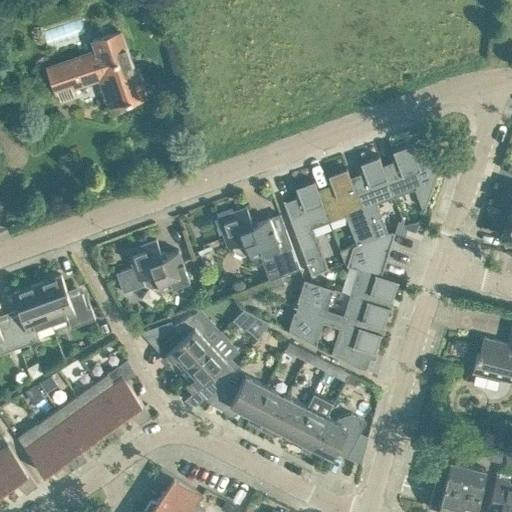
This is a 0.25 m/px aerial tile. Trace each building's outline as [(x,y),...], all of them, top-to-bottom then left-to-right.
[(47,65),(56,92),(57,91),(61,101),(73,96),(70,87),(99,77),(102,86),(110,84),(117,103),(125,100),(126,101),(147,94),(138,67),(134,69),(120,29),(90,40),(93,49),(47,65)] [(390,160),(382,163),(381,163),(392,193),(393,192),(413,185),(420,203),(421,205),(424,204),(426,204),(441,159),(442,157),(441,155),(439,153),(437,152),(435,152),(417,159),(411,141),(392,149),(396,159),(391,161),(390,160)] [(391,193),(392,193),(381,163),(382,163),(378,154),(360,161),(364,171),(355,175),(354,173),(350,175),(372,236),(388,230),(376,199),(391,193)] [(372,236),(350,175),(346,166),(328,173),(332,184),(322,187),(322,185),(317,187),(316,187),(328,217),(344,211),(356,242),(372,236)] [(328,217),(316,187),(317,187),(314,178),(295,185),(299,196),(294,198),(293,196),(285,199),(283,200),(311,273),(327,266),(311,223),(327,217),(328,217)] [(279,212),(269,216),(268,215),(256,220),(251,217),(246,205),(218,216),(228,245),(233,243),(235,249),(242,253),(248,250),(250,255),(270,248),(280,273),(299,267),(279,212)] [(511,211),(505,209),(501,224),(504,225),(501,234),(511,237),(511,242),(511,245),(511,244),(511,211)] [(391,230),(391,229),(388,230),(372,236),(356,242),(352,244),(351,247),(347,261),(346,264),(360,268),(352,293),(386,304),(388,297),(391,298),(397,280),(397,278),(381,273),(394,230),(391,230)] [(189,277),(178,248),(166,253),(161,250),(156,238),(127,249),(133,265),(116,271),(124,290),(146,282),(152,286),(158,283),(160,288),(189,277)] [(351,247),(340,250),(344,261),(347,261),(351,247)] [(61,273),(37,282),(51,319),(66,314),(70,326),(95,317),(87,294),(83,296),(81,290),(69,295),(61,273)] [(269,278),(272,286),(283,282),(280,273),(269,278)] [(389,305),(386,304),(352,293),(345,314),(327,308),(333,287),(304,278),(296,300),(298,301),(297,305),(380,332),(381,331),(378,330),(380,324),(384,325),(390,305),(389,305)] [(51,319),(37,282),(12,290),(20,312),(9,316),(19,345),(40,337),(35,325),(51,319)] [(380,332),(297,305),(296,306),(295,310),(294,310),(288,328),(287,329),(315,344),(316,343),(322,321),(341,327),(333,352),(333,353),(360,367),(362,368),(364,367),(366,367),(367,365),(367,363),(370,356),(369,356),(371,350),(374,351),(380,332)] [(243,307),(232,319),(244,329),(246,327),(257,337),(269,321),(243,307)] [(193,311),(151,338),(164,353),(162,355),(169,362),(172,359),(181,369),(210,342),(201,332),(204,330),(204,323),(202,320),(193,311)] [(0,351),(19,345),(9,316),(0,319),(0,351)] [(107,323),(99,326),(102,333),(110,330),(107,323)] [(477,350),(472,370),(475,370),(472,382),(496,388),(499,376),(511,379),(511,342),(483,335),(479,351),(477,350)] [(309,349),(289,339),(284,347),(305,358),(309,349)] [(234,367),(210,342),(181,369),(190,379),(187,381),(194,389),(196,387),(209,401),(234,367)] [(329,360),(309,349),(305,358),(325,368),(329,360)] [(350,370),(329,360),(325,368),(345,379),(350,370)] [(121,362),(107,371),(96,379),(122,415),(128,411),(140,422),(151,414),(126,379),(130,375),(121,362)] [(251,413),(266,384),(234,367),(209,401),(227,410),(228,409),(236,413),(239,407),(251,413)] [(122,415),(96,379),(76,393),(106,434),(118,425),(115,420),(122,415)] [(267,431),(286,394),(266,384),(251,413),(262,419),(259,425),(267,429),(267,430),(267,431)] [(106,434),(76,393),(57,407),(83,444),(89,439),(93,443),(106,434)] [(306,404),(286,394),(267,431),(268,431),(268,430),(276,434),(280,428),(291,434),(306,404)] [(308,452),(327,415),(306,404),(291,434),(303,440),(300,446),(308,450),(307,451),(308,452)] [(83,444),(57,407),(37,421),(67,462),(79,453),(76,448),(83,444)] [(336,419),(327,415),(308,452),(309,451),(317,455),(320,448),(332,455),(335,450),(347,455),(366,419),(351,411),(337,416),(336,419)] [(67,462),(37,421),(17,436),(43,472),(50,467),(54,471),(67,462)] [(0,473),(8,485),(14,480),(26,491),(37,483),(7,443),(0,448),(0,473)] [(500,460),(504,445),(488,447),(485,456),(500,460)] [(451,511),(463,462),(440,456),(428,505),(451,511)] [(474,511),(486,467),(463,462),(451,511),(456,511),(474,511)] [(196,502),(202,493),(161,465),(153,476),(164,488),(160,494),(187,511),(201,511),(205,507),(196,502)] [(511,511),(511,485),(507,484),(508,479),(496,475),(487,509),(499,511),(511,511)] [(187,511),(160,494),(156,501),(151,499),(142,511),(143,511),(187,511)]
